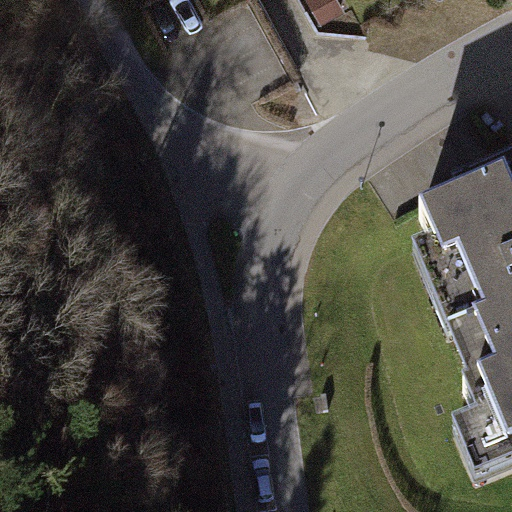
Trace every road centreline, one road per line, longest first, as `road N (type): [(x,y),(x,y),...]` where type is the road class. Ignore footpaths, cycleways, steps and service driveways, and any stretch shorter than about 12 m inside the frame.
road 1 (residential): [(511,43),(387,112),(332,153),(273,227),(262,318),(288,511)]
road 2 (track): [(65,0),(134,114),(273,227)]
